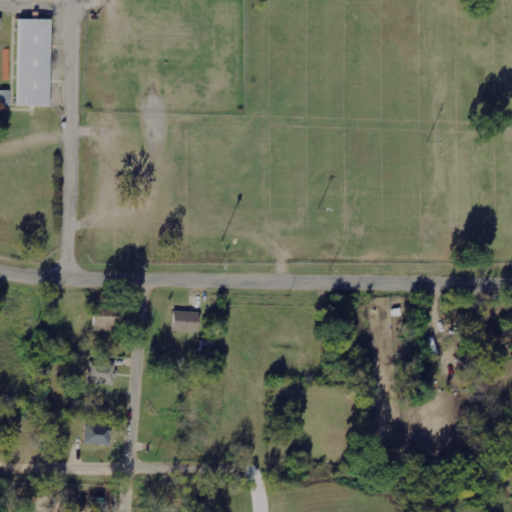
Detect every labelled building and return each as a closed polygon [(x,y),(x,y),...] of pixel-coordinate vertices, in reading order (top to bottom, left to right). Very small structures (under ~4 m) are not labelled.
[(16,21),(16,107),(48,107),(49,21),(16,21)] [(119,317),(113,317),(113,307),(94,308),(94,332),(120,331),(119,317)] [(198,312),(173,311),(172,331),(198,332),(198,312)] [(115,362),(89,361),(88,384),(115,385),(115,362)] [(111,426),(85,425),(84,444),(110,445),(111,426)]
